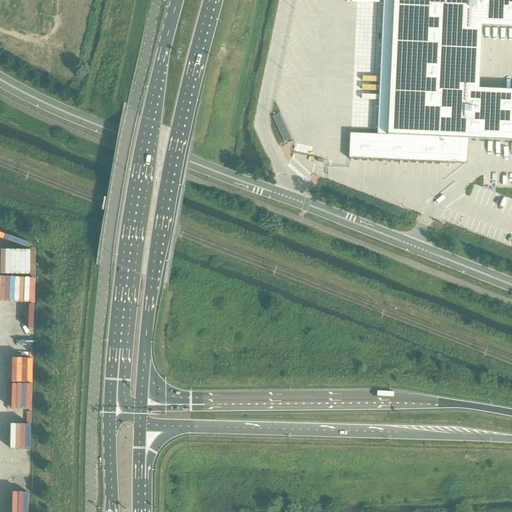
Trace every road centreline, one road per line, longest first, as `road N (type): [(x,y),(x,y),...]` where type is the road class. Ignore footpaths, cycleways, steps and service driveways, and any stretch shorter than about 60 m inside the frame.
road 1 (unclassified): [(92,511),(106,262),(157,0)]
road 2 (secondary): [(458,263),(162,152),(0,80)]
road 3 (primary): [(176,0),(136,188),(109,411)]
road 4 (primary): [(141,400),(166,194),(210,0)]
road 5 (trunk): [(511,412),(382,401),(141,400)]
road 6 (trunk): [(190,427),(511,440)]
